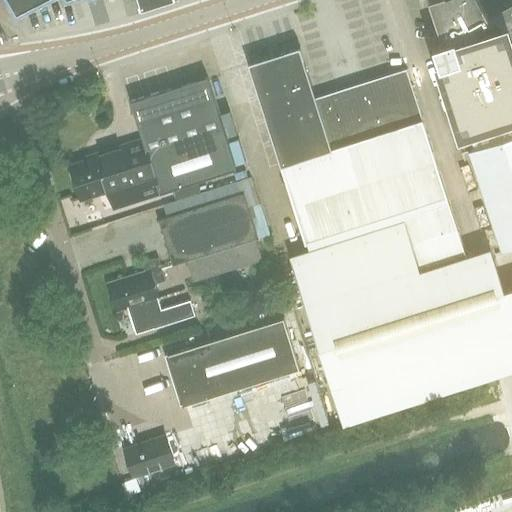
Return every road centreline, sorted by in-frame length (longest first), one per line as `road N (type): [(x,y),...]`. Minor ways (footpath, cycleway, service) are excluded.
road 1 (unclassified): [(89,353),(18,77)]
road 2 (tertiary): [(18,77),(260,0)]
